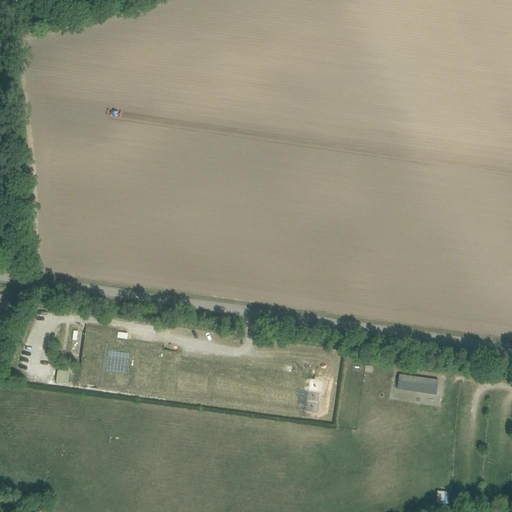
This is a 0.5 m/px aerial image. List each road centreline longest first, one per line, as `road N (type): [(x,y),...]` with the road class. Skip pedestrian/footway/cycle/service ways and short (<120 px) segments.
road 1 (unclassified): [(511,349),(0,276)]
road 2 (track): [(40,15),(20,23),(35,282)]
